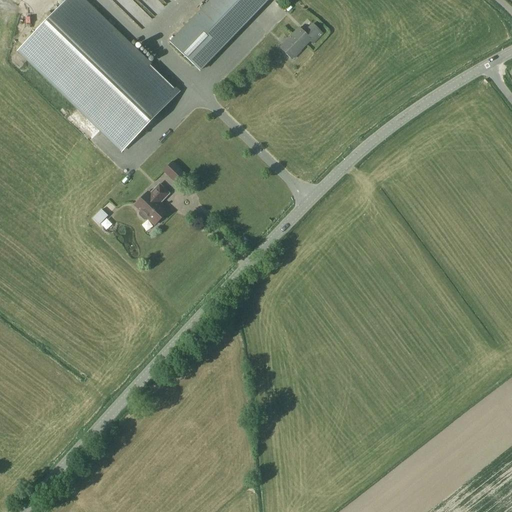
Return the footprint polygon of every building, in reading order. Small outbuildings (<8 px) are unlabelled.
[(81,0),(67,0),(19,50),(123,150),(178,93),(81,0)] [(105,0),(138,28),(147,17),(138,9),(141,6),(133,0),(105,0)] [(211,0),(170,43),(199,71),(267,0),(211,0)] [(304,32),(299,28),(280,47),(292,59),(311,40),(314,43),(322,34),(312,24),(304,32)] [(172,162),(163,171),(168,176),(177,167),(172,162)] [(159,184),(150,194),(148,192),(135,206),(140,211),(139,213),(139,215),(144,220),(146,220),(148,218),(155,225),(168,211),(159,203),(162,199),(163,200),(169,194),(159,184)] [(248,241),(244,237),(240,240),(245,245),(248,241)]
